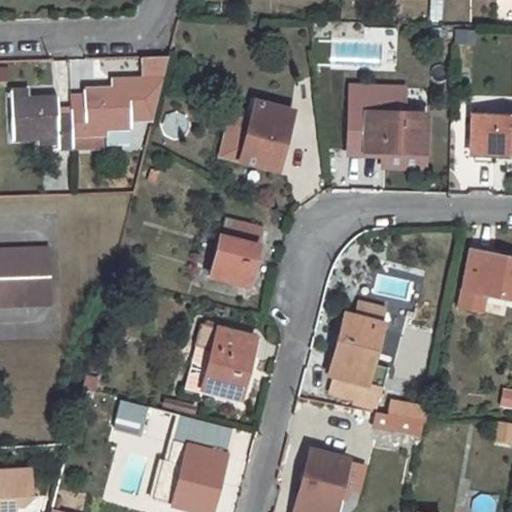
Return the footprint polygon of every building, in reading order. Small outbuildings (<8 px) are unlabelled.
[(392,46),(395,46),(396,27),(342,24),(341,39),(331,38),(330,61),(391,65),(392,46)] [(454,25),(454,44),(470,44),(471,26),(454,25)] [(164,70),(168,55),(141,56),(141,71),(164,70)] [(180,61),(171,93),(182,96),(190,64),(180,61)] [(148,105),(146,116),(153,116),(162,78),(147,79),(148,105)] [(147,79),(112,80),(112,88),(83,89),(84,109),(71,111),(71,117),(59,117),(58,96),(29,98),(28,90),(11,90),(12,138),(39,138),(39,141),(58,141),(59,147),(103,145),(103,128),(130,126),(130,117),(146,116),(148,105),(147,79)] [(70,98),(71,111),(84,109),(83,97),(70,98)] [(254,101),(239,160),(277,169),(292,111),(254,101)] [(366,111),(365,150),(425,153),(425,114),(366,111)] [(511,116),(472,115),(471,154),(511,155),(511,116)] [(128,145),(128,132),(106,132),(106,145),(128,145)] [(225,218),(210,276),(247,286),(262,227),(225,218)] [(50,247),(0,248),(0,306),(53,305),(50,247)] [(511,259),(472,251),(463,289),(460,307),(481,311),(485,294),(511,299),(511,259)] [(107,306),(103,318),(112,321),(116,308),(107,306)] [(345,314),(329,375),(369,384),(383,325),(345,314)] [(202,322),(196,343),(186,387),(197,390),(203,387),(241,397),(256,336),(202,322)] [(374,363),(369,384),(387,389),(391,367),(374,363)] [(86,373),(83,387),(95,390),(99,377),(86,373)] [(511,389),(502,387),(498,407),(511,410),(511,389)] [(402,404),(400,415),(422,420),(424,409),(402,404)] [(399,421),(397,431),(419,436),(421,425),(399,421)] [(511,424),(496,423),(494,445),(511,447),(511,424)] [(174,440),(170,456),(184,460),(174,504),(202,511),(210,511),(227,453),(174,440)] [(310,448),(292,511),(333,511),(348,460),(310,448)] [(0,511),(35,511),(39,497),(30,495),(29,469),(0,470),(0,511)]
